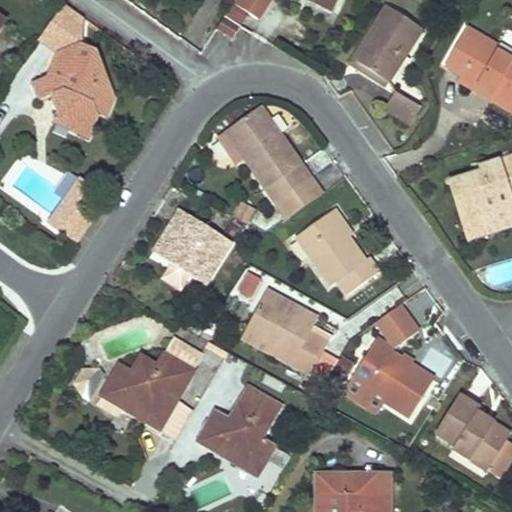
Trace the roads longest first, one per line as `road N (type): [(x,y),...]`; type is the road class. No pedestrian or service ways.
road 1 (residential): [(218,78),(271,71),(306,86),(511,376)]
road 2 (residential): [(218,78),(65,309)]
road 3 (unknown): [(146,511),(0,406)]
road 4 (unknown): [(382,454),(336,441),(318,446),(269,511)]
road 5 (residential): [(99,0),(218,78)]
